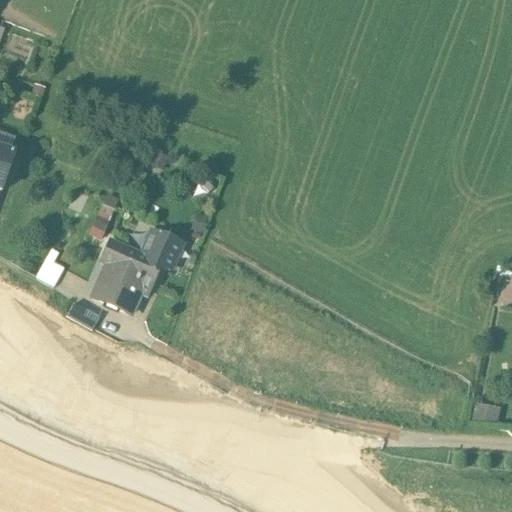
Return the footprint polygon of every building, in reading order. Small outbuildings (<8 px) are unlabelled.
[(0,188),(12,156),(0,152),(0,188)] [(102,207),(88,235),(100,241),(114,212),(102,207)] [(140,259),(160,268),(169,273),(180,248),(151,234),(140,259)] [(160,268),(140,259),(109,244),(99,264),(107,269),(92,300),(131,317),(140,297),(146,300),(160,268)] [(46,261),(36,281),(52,290),(63,271),(46,261)] [(100,319),(73,304),(65,318),(91,333),(100,319)]
